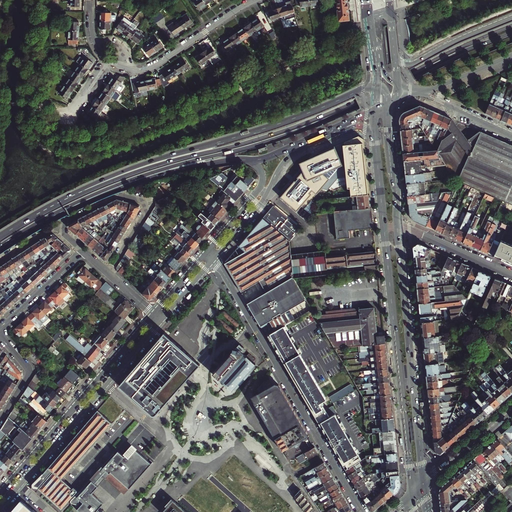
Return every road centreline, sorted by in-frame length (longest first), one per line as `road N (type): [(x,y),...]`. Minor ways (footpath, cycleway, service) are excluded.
road 1 (trunk): [(79,203),(146,174),(283,137),(511,32)]
road 2 (trunk): [(511,25),(303,123),(131,170)]
road 3 (residential): [(361,511),(213,258)]
road 4 (primary): [(383,227),(411,495)]
road 5 (primary): [(423,485),(397,226)]
road 6 (tertiary): [(0,508),(161,320)]
road 7 (trunk): [(362,88),(131,170)]
road 8 (tertiary): [(154,313),(0,492)]
road 9 (residential): [(55,227),(119,195),(144,201),(147,210),(107,273)]
road 10 (residential): [(109,60),(148,68),(256,0)]
road 11 (primary): [(79,203),(157,175),(235,160)]
road 12 (trunk): [(131,170),(0,236)]
road 13 (primary): [(511,17),(411,64),(395,57)]
road 14 (residential): [(511,275),(397,226)]
